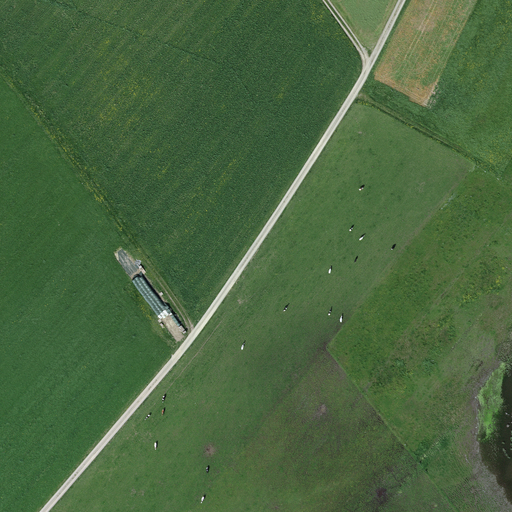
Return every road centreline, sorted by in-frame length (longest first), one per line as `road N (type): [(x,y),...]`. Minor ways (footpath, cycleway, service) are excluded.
road 1 (track): [(400,0),(354,94),(252,253),(45,511)]
road 2 (track): [(354,94),(511,179)]
